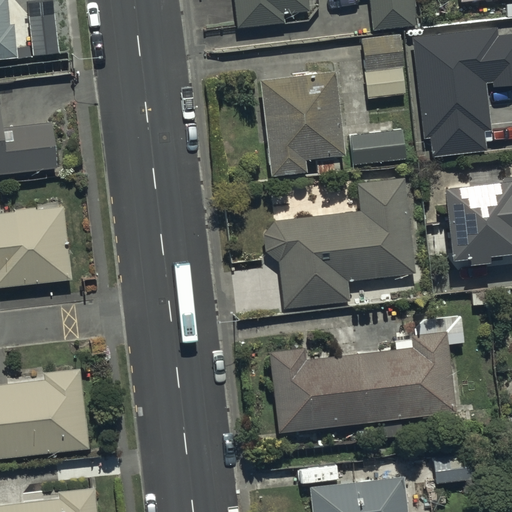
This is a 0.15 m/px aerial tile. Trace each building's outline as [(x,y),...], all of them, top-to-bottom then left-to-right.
[(14,27),(10,27),(7,0),(0,0),(0,61),(17,60),(14,27)] [(231,0),(236,34),(283,28),(281,20),(308,17),(305,0),(231,0)] [(409,0),(331,0),(334,0),(366,0),(371,35),(414,29),(409,0)] [(60,56),(55,15),(29,18),(33,59),(60,56)] [(493,32),(408,43),(421,145),(427,144),(430,164),(484,158),(482,138),(487,137),(481,88),(491,86),(492,95),(511,92),(511,37),(494,40),(493,32)] [(399,38),(358,43),(362,77),(403,72),(399,38)] [(403,72),(362,77),(366,106),(406,101),(403,72)] [(333,75),(256,84),(268,184),(303,180),(302,168),(343,164),(333,75)] [(52,124),(3,130),(1,106),(0,101),(0,177),(58,171),(52,124)] [(399,131),(347,138),(351,172),(404,165),(399,131)] [(511,179),(446,188),(454,259),(511,252),(511,179)] [(401,182),(353,188),(356,215),(274,225),(261,239),(263,259),(273,268),(279,315),(347,307),(344,287),(413,278),(401,182)] [(63,209),(0,216),(0,290),(72,283),(63,209)] [(301,341),(267,345),(276,426),(455,405),(447,336),(391,342),(392,354),(304,364),(301,341)] [(45,383),(0,388),(0,461),(89,452),(81,372),(44,376),(45,383)] [(474,447),(432,451),(435,480),(477,475),(474,447)] [(407,511),(402,468),(307,480),(311,511),(407,511)] [(0,511),(97,511),(95,491),(58,496),(59,502),(0,508),(0,511)]
